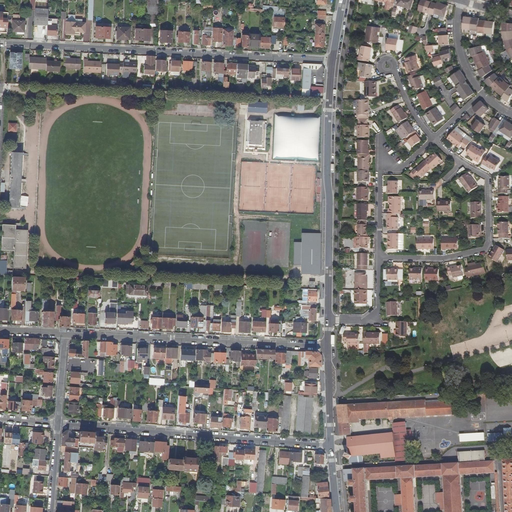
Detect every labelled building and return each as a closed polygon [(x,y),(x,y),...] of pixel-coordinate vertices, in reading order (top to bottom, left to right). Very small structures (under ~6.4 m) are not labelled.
[(376,0),(376,2),(376,3),(386,5),(385,8),(391,9),(394,10),(394,6),(393,6),(392,5),(392,0),(376,0)] [(405,9),(407,0),(399,0),(398,8),(405,9)] [(414,0),(407,0),(405,9),(411,11),(414,0)] [(425,13),(427,3),(421,1),(419,12),(425,13)] [(430,15),(433,4),(427,3),(425,13),(430,15)] [(437,4),(437,5),(434,15),(446,18),(449,7),(437,4)] [(158,15),(158,6),(147,5),(146,15),(158,15)] [(48,10),(34,10),(34,25),(47,26),(47,20),(48,10)] [(472,17),(462,17),(462,23),(461,29),(470,30),(472,17)] [(479,18),(472,17),(470,30),(477,31),(478,20),(479,18)] [(283,27),(284,18),(274,18),(273,27),(283,27)] [(83,20),(76,19),(76,20),(76,23),(75,33),(85,33),(85,23),(82,23),(83,20)] [(57,20),(47,20),(47,26),(47,36),(56,36),(56,33),(57,25),(57,20)] [(478,20),(477,31),(477,33),(484,33),(486,21),(478,20)] [(24,21),(13,21),(12,31),(17,32),(17,34),(24,34),(24,21)] [(493,22),(486,21),(484,33),(493,34),(493,26),(493,22)] [(65,32),(75,33),(76,23),(66,22),(65,32)] [(206,22),(202,22),(202,30),(202,36),(202,45),(207,45),(207,40),(210,41),(211,36),(212,37),(212,31),(205,31),(206,22)] [(314,35),(324,36),(325,25),(315,24),(314,35)] [(511,31),(511,24),(503,24),(502,32),(511,31)] [(110,28),(96,27),(95,38),(110,39),(110,28)] [(411,27),(409,34),(417,36),(418,29),(411,27)] [(129,40),(130,28),(117,28),(117,39),(121,40),(122,41),(124,41),(125,40),(129,40)] [(221,43),(221,29),(213,28),(212,42),(221,43)] [(198,36),(202,36),(202,30),(200,30),(200,31),(198,31),(198,30),(193,29),(192,44),(197,45),(198,36)] [(369,29),(366,43),(376,45),(377,39),(378,34),(380,34),(381,31),(369,29)] [(150,30),(136,30),(135,41),(150,42),(150,30)] [(160,42),(171,43),(172,32),(160,31),(160,42)] [(511,39),(511,31),(502,32),(504,42),(511,39)] [(190,33),(178,32),(178,43),(189,43),(190,33)] [(259,47),(260,37),(260,35),(248,34),(248,46),(259,47)] [(324,47),(324,36),(314,35),(314,47),(324,47)] [(449,36),(447,36),(440,37),(441,46),(449,46),(449,36)] [(259,47),(259,48),(270,48),(271,38),(260,37),(259,47)] [(388,40),(386,52),(390,52),(391,51),(393,51),(397,52),(399,42),(388,40)] [(470,47),(468,47),(472,57),(473,56),(483,53),(481,46),(476,47),(474,43),(469,44),(470,47)] [(358,59),(357,62),(369,64),(371,50),(361,48),(360,59),(358,59)] [(441,53),(442,57),(443,61),(452,58),(450,51),(441,53)] [(486,55),(485,52),(483,53),(473,56),(476,64),(489,58),(488,54),(486,55)] [(21,54),(9,53),(9,68),(20,69),(21,54)] [(149,76),(154,77),(154,66),(154,56),(146,56),(146,60),(149,60),(149,66),(146,66),(144,66),(144,74),(149,74),(149,76)] [(405,63),(406,67),(408,73),(418,70),(415,60),(416,60),(415,56),(405,59),(406,63),(405,63)] [(29,61),(29,69),(46,70),(46,61),(47,58),(36,57),(36,59),(34,58),(34,57),(29,57),(29,61)] [(81,58),(64,57),(63,69),(80,70),(81,58)] [(443,61),(442,57),(433,59),(435,67),(444,65),(443,61)] [(490,60),(489,58),(476,64),(480,71),(489,65),(491,64),(489,60),(490,60)] [(101,73),(101,62),(88,61),(88,59),(83,59),(83,72),(101,73)] [(160,61),(160,59),(156,59),(156,60),(155,71),(161,71),(161,72),(164,73),(164,71),(165,71),(165,72),(166,72),(167,67),(165,67),(165,61),(160,61)] [(46,70),(46,71),(60,72),(61,62),(46,61),(46,70)] [(179,72),(180,61),(170,61),(170,65),(169,65),(168,71),(179,72)] [(192,71),(192,62),(183,61),(183,71),(192,71)] [(123,63),(119,63),(119,64),(118,75),(122,75),(123,72),(136,73),(137,63),(123,62),(123,63)] [(210,78),(211,63),(202,63),(202,71),(207,71),(206,77),(210,78)] [(223,71),(223,63),(214,63),(213,73),(221,74),(220,77),(223,77),(223,71)] [(236,65),(236,64),(227,63),(226,71),(226,74),(236,74),(236,65)] [(319,64),(302,63),(302,79),(310,80),(310,69),(312,69),(312,68),(316,68),(319,66),(319,64)] [(118,75),(119,64),(106,64),(106,74),(118,75)] [(247,66),(236,65),(236,74),(235,78),(247,78),(247,66)] [(362,65),(361,73),(360,79),(371,81),(372,76),(371,76),(372,67),(362,65)] [(483,78),(493,71),(489,65),(480,71),(479,71),(483,78)] [(255,66),(247,66),(247,78),(254,78),(254,74),(258,75),(258,68),(255,68),(255,66)] [(289,69),(272,68),(272,78),(275,78),(275,74),(282,74),(282,77),(288,77),(289,69)] [(300,70),(291,69),(290,80),(299,80),(300,70)] [(454,82),(464,76),(461,71),(451,77),(454,82)] [(499,78),(495,73),(485,81),(490,87),(491,86),(499,78)] [(411,76),(408,77),(411,85),(412,84),(414,91),(423,88),(420,77),(417,78),(416,74),(415,75),(411,76)] [(468,82),(464,76),(454,82),(457,87),(462,84),(463,86),(465,88),(469,84),(468,82)] [(497,91),(507,80),(504,78),(503,79),(501,77),(499,78),(491,86),(497,91)] [(266,86),(271,86),(272,78),(266,78),(266,80),(261,80),(261,88),(266,88),(266,86)] [(310,80),(302,79),(301,88),(301,89),(309,89),(310,80)] [(503,96),(510,87),(511,85),(508,83),(509,82),(507,80),(497,91),(503,96)] [(377,84),(366,84),(365,99),(375,100),(376,89),(377,89),(377,84)] [(458,89),(463,96),(472,89),(469,84),(465,88),(463,86),(462,84),(457,87),(458,89)] [(511,97),(511,88),(510,87),(503,96),(502,97),(509,102),(511,97)] [(466,100),(476,94),(472,89),(463,96),(466,100)] [(426,92),(417,96),(425,111),(433,106),(426,92)] [(267,112),(268,102),(249,101),(248,111),(267,112)] [(357,120),(358,120),(369,120),(370,120),(370,103),(357,102),(357,120)] [(488,110),(481,102),(477,105),(485,114),(488,110)] [(485,114),(477,105),(473,109),(481,117),(485,114)] [(391,112),(399,125),(408,119),(401,109),(400,110),(398,107),(395,109),(391,112)] [(436,108),(426,115),(429,119),(430,118),(432,122),(435,126),(444,120),(436,108)] [(470,117),(467,114),(462,119),(465,122),(470,117)] [(275,116),(273,159),(318,161),(319,117),(275,116)] [(264,120),(257,119),(257,121),(251,120),(252,119),(248,119),(247,128),(249,128),(248,140),(247,140),(246,145),(250,145),(250,148),(253,149),(253,147),(263,148),(263,149),(266,149),(267,139),(265,139),(266,136),(267,136),(267,129),(263,128),(264,120)] [(357,127),(357,139),(370,139),(370,132),(368,132),(368,127),(369,120),(358,120),(358,127),(357,127)] [(485,126),(477,120),(472,128),(480,133),(485,126)] [(500,130),(505,134),(511,124),(506,120),(500,130)] [(399,129),(407,139),(408,139),(416,132),(413,129),(412,130),(407,123),(399,129)] [(396,132),(403,142),(407,139),(399,129),(396,132)] [(465,149),(470,143),(454,131),(448,139),(459,148),(461,146),(465,149)] [(419,135),(416,132),(408,139),(410,141),(408,142),(413,148),(422,142),(420,139),(417,136),(419,135)] [(360,155),(371,156),(371,151),(371,142),(360,142),(360,155)] [(482,150),(473,145),(467,153),(475,159),(475,160),(479,163),(486,151),(482,149),(482,150)] [(22,153),(11,152),(9,209),(19,209),(22,153)] [(433,169),(434,170),(443,162),(436,154),(430,159),(430,158),(426,162),(433,169)] [(359,155),(359,172),(370,172),(370,160),(371,160),(371,156),(360,155),(359,155)] [(491,158),(487,156),(482,163),(489,167),(490,166),(496,170),(501,162),(492,156),(491,158)] [(265,211),(267,162),(242,161),(240,210),(265,211)] [(290,213),(292,163),(267,162),(265,211),(290,213)] [(426,162),(425,162),(416,171),(415,170),(412,174),(417,179),(421,176),(423,178),(433,169),(426,162)] [(292,163),(290,213),(314,214),(316,164),(292,163)] [(360,183),(360,189),(368,189),(368,183),(369,183),(370,172),(359,172),(359,183),(360,183)] [(472,180),(467,175),(459,180),(467,190),(476,184),(473,180),(472,180)] [(499,194),(508,194),(508,189),(510,189),(510,177),(500,177),(500,185),(499,185),(499,194)] [(388,191),(387,195),(399,195),(398,183),(389,183),(389,187),(389,191),(388,191)] [(360,189),(358,189),(358,202),(369,202),(369,189),(368,189),(360,189)] [(435,200),(435,192),(420,192),(420,201),(435,200)] [(389,213),(401,213),(402,197),(389,197),(389,205),(391,205),(391,208),(389,208),(389,213)] [(499,201),(499,206),(499,210),(499,213),(509,212),(509,197),(499,197),(499,201)] [(438,201),(438,212),(452,212),(452,202),(442,202),(442,201),(438,201)] [(482,215),(482,203),(472,203),(472,215),(482,215)] [(369,204),(358,204),(358,218),(368,218),(369,204)] [(389,215),(388,215),(387,224),(389,224),(389,232),(399,231),(399,219),(397,219),(397,215),(389,215)] [(358,225),(358,238),(359,238),(369,238),(369,226),(368,226),(368,222),(360,222),(360,225),(358,225)] [(509,223),(499,223),(499,235),(509,235),(509,223)] [(14,268),(26,269),(29,231),(23,230),(24,224),(16,224),(15,225),(2,225),(1,250),(15,251),(14,268)] [(470,226),(470,238),(480,238),(480,231),(481,231),(481,226),(470,226)] [(320,273),(320,233),(301,232),(301,242),(294,242),(294,265),(313,265),(312,272),(320,273)] [(399,235),(388,235),(388,251),(399,251),(399,235)] [(371,242),(371,238),(369,238),(359,238),(359,249),(369,249),(369,242),(371,242)] [(418,241),(418,251),(434,251),(434,240),(418,241)] [(459,250),(459,240),(443,240),(443,251),(447,251),(447,250),(459,250)] [(503,255),(495,250),(490,259),(499,263),(503,255)] [(369,255),(359,255),(359,267),(369,267),(369,255)] [(466,270),(468,278),(487,274),(485,264),(477,265),(470,267),(470,269),(466,270)] [(462,267),(453,269),(453,268),(449,268),(451,277),(455,276),(455,278),(465,276),(462,267)] [(411,280),(423,280),(423,270),(418,269),(418,270),(416,270),(411,270),(411,280)] [(388,272),(388,282),(400,282),(400,270),(396,270),(396,272),(388,272)] [(440,271),(431,271),(431,270),(427,270),(427,281),(439,282),(440,271)] [(357,274),(357,291),(358,291),(369,291),(369,283),(368,283),(368,278),(368,274),(357,274)] [(24,278),(12,277),(11,290),(24,291),(24,284),(25,284),(26,281),(24,281),(24,278)] [(89,285),(87,285),(87,290),(89,291),(88,296),(99,296),(99,291),(93,291),(93,287),(89,287),(89,285)] [(147,286),(129,285),(129,294),(147,295),(147,286)] [(316,306),(317,289),(308,288),(307,306),(316,306)] [(10,306),(10,310),(11,310),(11,320),(21,321),(22,310),(13,310),(13,307),(15,307),(16,295),(17,292),(11,291),(10,306)] [(369,295),(369,291),(358,291),(357,305),(367,305),(367,295),(369,295)] [(26,301),(25,322),(32,322),(32,321),(38,321),(38,312),(30,311),(31,301),(26,301)] [(397,301),(388,302),(388,317),(398,317),(397,301)] [(315,320),(316,306),(307,306),(301,305),(301,309),(303,309),(309,309),(309,311),(308,311),(308,317),(308,320),(315,320)] [(8,313),(10,313),(10,310),(10,306),(6,306),(6,309),(0,308),(0,319),(8,320),(8,313)] [(96,310),(88,309),(87,325),(96,326),(96,310)] [(75,326),(85,327),(85,314),(73,313),(72,325),(75,325),(75,326)] [(104,323),(115,324),(115,313),(104,313),(104,323)] [(230,327),(235,327),(236,316),(236,315),(232,315),(232,322),(222,322),(221,331),(230,331),(230,327)] [(176,326),(187,327),(187,321),(181,321),(182,316),(177,316),(176,326)] [(59,317),(59,327),(69,328),(70,318),(59,317)] [(152,328),(161,328),(162,318),(152,317),(152,320),(151,319),(151,323),(152,323),(152,328)] [(191,327),(202,327),(202,318),(192,317),(191,327)] [(171,325),(175,326),(175,319),(163,318),(162,328),(171,329),(171,325)] [(238,332),(250,332),(251,320),(246,320),(245,322),(239,321),(238,332)] [(148,329),(148,321),(140,321),(139,329),(148,329)] [(252,331),(265,331),(265,321),(252,321),(252,331)] [(306,333),(307,322),(304,322),(296,321),(294,321),(293,332),(306,333)] [(268,331),(280,332),(281,324),(278,323),(270,323),(268,323),(268,331)] [(406,337),(406,323),(396,323),(396,337),(406,337)] [(359,335),(350,335),(350,334),(344,334),(344,342),(348,342),(348,345),(352,345),(352,349),(359,349),(359,345),(359,335)] [(363,343),(363,346),(365,346),(365,344),(380,344),(380,334),(367,334),(363,334),(363,343)] [(0,348),(2,349),(2,357),(9,357),(9,349),(8,349),(8,340),(0,339),(0,348)] [(39,339),(25,339),(24,344),(24,349),(38,350),(38,345),(41,345),(41,341),(39,341),(39,339)] [(69,347),(68,357),(88,358),(88,341),(82,341),(82,355),(76,354),(76,347),(69,347)] [(112,345),(113,343),(107,342),(106,352),(111,353),(111,355),(116,355),(117,352),(118,352),(118,349),(117,349),(117,345),(112,345)] [(24,349),(24,344),(13,343),(12,352),(22,353),(22,350),(24,349)] [(131,346),(121,346),(121,356),(130,356),(130,351),(131,351),(131,346)] [(147,349),(138,348),(137,362),(139,362),(139,358),(146,359),(147,349)] [(165,359),(165,358),(166,349),(154,348),(153,359),(165,359)] [(165,359),(165,362),(172,362),(172,358),(177,358),(177,349),(167,348),(167,358),(165,358),(165,359)] [(210,362),(211,354),(207,353),(207,350),(196,349),(195,360),(198,361),(199,359),(205,359),(205,362),(210,362)] [(274,360),(275,350),(257,349),(256,359),(274,360)] [(184,359),(180,359),(180,363),(184,364),(184,361),(194,361),(195,350),(184,350),(184,359)] [(239,361),(240,361),(241,352),(231,351),(231,356),(229,356),(229,359),(231,360),(231,361),(239,361)] [(318,366),(320,366),(320,355),(317,352),(299,351),(299,354),(298,365),(303,365),(304,358),(307,358),(307,365),(308,365),(310,366),(318,366)] [(225,354),(215,353),(214,362),(224,363),(225,354)] [(285,363),(286,354),(276,353),(275,362),(285,363)] [(53,369),(54,357),(44,357),(44,362),(48,362),(47,368),(53,369)] [(317,378),(318,366),(310,366),(310,368),(310,371),(306,371),(306,376),(309,376),(309,377),(317,378)] [(44,372),(44,370),(40,369),(40,374),(43,374),(43,382),(52,383),(52,373),(44,372)] [(79,388),(83,388),(83,387),(83,384),(79,383),(80,373),(71,372),(70,384),(79,385),(78,388),(79,388)] [(304,391),(316,391),(316,384),(305,383),(304,391)] [(51,386),(47,386),(47,388),(42,387),(42,395),(50,396),(51,386)] [(78,388),(70,387),(69,400),(78,401),(79,388),(78,388)] [(208,393),(209,388),(197,387),(193,387),(193,388),(193,391),(193,395),(197,395),(198,395),(198,392),(208,393)] [(282,417),(281,432),(288,432),(291,396),(283,396),(282,406),(282,417)] [(298,397),(295,433),(310,434),(313,398),(298,397)] [(32,400),(23,400),(22,411),(31,412),(32,400)] [(160,406),(160,419),(173,420),(174,407),(162,407),(162,400),(157,400),(157,406),(160,406)] [(389,423),(392,423),(392,417),(455,414),(455,401),(426,403),(425,400),(388,402),(389,423)] [(18,406),(21,406),(21,403),(9,402),(8,411),(16,412),(16,411),(18,411),(18,406)] [(80,403),(70,402),(69,414),(80,414),(81,410),(78,410),(78,406),(80,406),(80,403)] [(388,402),(339,405),(342,436),(351,435),(350,423),(360,422),(360,419),(388,417),(388,423),(389,423),(388,402)] [(177,403),(177,413),(179,413),(179,422),(188,422),(189,413),(184,413),(184,406),(182,406),(182,404),(177,403)] [(104,409),(103,417),(113,418),(114,410),(104,409)] [(117,418),(131,418),(131,410),(118,409),(117,418)] [(141,410),(137,410),(133,410),(132,421),(140,421),(141,410)] [(240,429),(250,429),(251,410),(244,410),(244,418),(242,418),(242,419),(241,419),(240,429)] [(149,411),(148,422),(156,423),(157,412),(149,411)] [(201,429),(205,429),(207,415),(193,414),(192,423),(202,424),(201,429)] [(224,414),(223,427),(230,427),(231,422),(232,422),(233,419),(225,418),(225,414),(224,414)] [(210,427),(221,428),(221,418),(217,418),(218,416),(216,416),(216,418),(211,417),(210,427)] [(253,416),(252,427),(265,428),(265,416),(253,416)] [(267,418),(266,431),(276,431),(277,419),(267,418)] [(62,434),(61,446),(70,446),(75,447),(75,445),(72,445),(72,443),(68,442),(68,445),(67,444),(68,431),(66,430),(62,434)] [(11,445),(11,446),(16,447),(16,451),(18,451),(18,450),(19,443),(19,435),(16,434),(16,433),(12,432),(12,434),(11,445)] [(31,432),(30,444),(42,444),(42,432),(31,432)] [(95,433),(79,432),(78,442),(94,443),(94,437),(95,433)] [(11,445),(12,434),(4,433),(3,445),(11,445)] [(484,441),(484,433),(460,433),(460,441),(484,441)] [(487,433),(488,442),(503,441),(502,433),(487,433)] [(342,456),(343,464),(364,463),(363,454),(381,453),(382,458),(396,457),(393,434),(347,438),(349,456),(342,456)] [(94,437),(94,443),(94,446),(102,446),(102,445),(107,445),(107,441),(102,441),(103,438),(94,437)] [(124,443),(124,439),(114,438),(114,441),(111,440),(110,447),(122,447),(122,449),(123,449),(123,446),(124,443)] [(125,443),(124,443),(123,446),(125,446),(125,450),(135,451),(136,440),(126,439),(125,443)] [(168,459),(169,446),(164,445),(164,442),(155,441),(154,451),(158,451),(158,454),(159,458),(161,458),(161,460),(168,460),(168,459)] [(153,452),(154,443),(140,442),(139,451),(153,452)] [(29,446),(29,444),(21,443),(19,457),(24,457),(25,446),(29,446)] [(70,446),(61,446),(60,452),(65,453),(64,462),(69,462),(70,446)] [(75,447),(70,446),(69,462),(73,463),(73,461),(76,461),(77,447),(75,447)] [(226,447),(214,446),(213,461),(220,462),(221,452),(222,452),(222,455),(226,456),(226,447)] [(32,460),(35,460),(43,461),(44,451),(33,449),(32,460)] [(244,450),(243,459),(253,460),(254,450),(244,449),(244,450)] [(234,459),(243,460),(243,459),(244,450),(235,450),(234,459)] [(259,450),(256,493),(262,493),(265,450),(259,450)] [(279,452),(278,463),(288,464),(289,452),(279,452)] [(291,454),(289,454),(288,460),(291,460),(291,461),(301,462),(301,453),(291,452),(291,454)] [(324,455),(315,454),(314,463),(318,463),(318,465),(319,465),(319,464),(323,464),(324,455)] [(183,457),(183,460),(182,470),(197,472),(198,458),(183,457)] [(183,460),(168,459),(168,460),(167,469),(182,470),(183,460)] [(45,472),(46,461),(43,461),(35,460),(34,463),(38,464),(37,471),(45,472)] [(464,463),(344,470),(345,481),(350,481),(351,486),(356,485),(356,497),(351,497),(352,502),(357,502),(357,511),(368,511),(367,480),(402,478),(402,495),(395,495),(395,506),(403,505),(403,511),(415,511),(413,477),(444,475),(445,493),(436,493),(437,504),(445,503),(445,511),(463,511),(461,474),(495,473),(495,461),(491,461),(488,461),(467,462),(464,463)] [(302,477),(301,497),(306,497),(308,497),(309,476),(302,475),(302,477)] [(271,484),(276,484),(283,485),(284,477),(272,476),(271,484)] [(63,477),(58,477),(57,486),(65,487),(66,484),(67,484),(67,478),(63,477)] [(110,481),(106,481),(105,487),(110,488),(110,493),(108,493),(108,494),(118,495),(119,486),(110,485),(110,481)] [(232,488),(232,491),(240,492),(241,482),(238,481),(237,488),(232,488)] [(41,491),(42,491),(43,482),(33,482),(33,494),(41,495),(41,491)] [(128,483),(121,482),(120,487),(123,487),(122,493),(126,493),(126,492),(132,493),(132,487),(135,488),(135,483),(128,483)] [(319,498),(328,499),(327,487),(325,487),(323,487),(323,483),(318,483),(319,498)] [(88,485),(76,484),(76,485),(75,489),(75,494),(85,495),(86,487),(88,488),(88,485)] [(165,486),(165,491),(178,492),(177,497),(180,497),(181,487),(165,486)] [(148,488),(138,487),(137,494),(142,494),(141,498),(147,499),(148,488)] [(8,511),(8,507),(13,508),(13,505),(13,503),(14,496),(15,490),(9,489),(8,505),(7,504),(7,503),(5,503),(5,498),(0,497),(0,511),(8,511)] [(162,500),(163,491),(153,490),(152,499),(152,506),(161,507),(161,500),(162,500)] [(225,506),(239,507),(240,497),(226,496),(225,506)] [(298,496),(288,496),(288,500),(288,505),(287,510),(297,511),(297,506),(298,503),(298,496)] [(326,511),(330,511),(329,499),(328,499),(319,498),(316,498),(316,511),(326,511)] [(272,508),(285,509),(285,500),(272,499),(272,508)]
